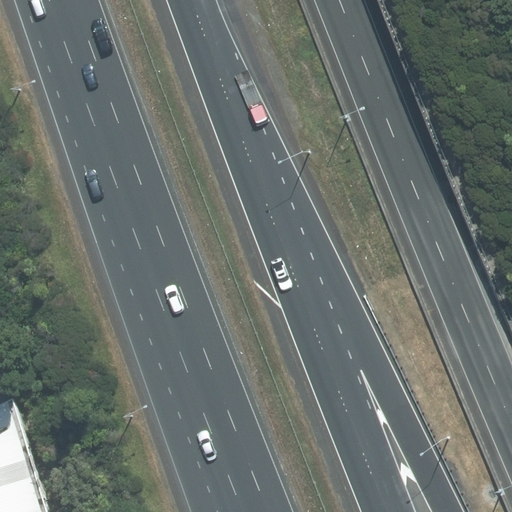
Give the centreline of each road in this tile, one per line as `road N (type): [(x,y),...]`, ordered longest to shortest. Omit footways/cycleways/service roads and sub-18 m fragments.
road 1 (motorway): [(207,44),(448,511)]
road 2 (motorway): [(207,44),(387,511)]
road 3 (motorway): [(233,425),(78,0)]
